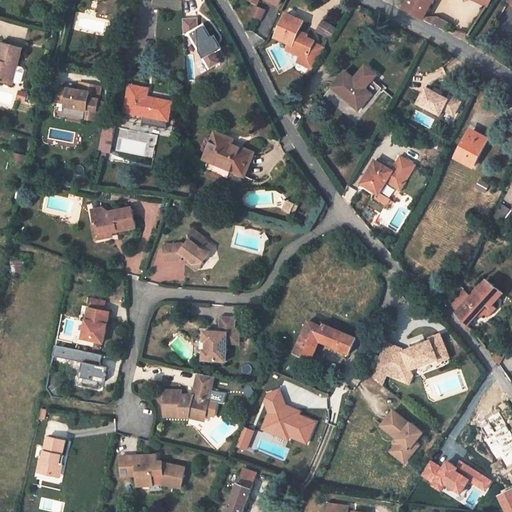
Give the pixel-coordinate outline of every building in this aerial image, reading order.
[(248,0),(248,2),(255,6),(258,0),(260,0),(277,8),(281,0),(248,0)] [(407,0),(403,8),(420,17),(430,0),(407,0)] [(426,16),(435,0),(430,0),(420,17),(424,20),(426,16)] [(263,13),(254,9),(250,18),(259,22),(263,13)] [(303,22),(286,14),(276,38),(289,44),(286,50),(300,56),(306,59),(303,66),(312,70),(325,49),(314,44),(315,42),(307,38),(308,36),(299,32),(303,22)] [(443,30),(448,21),(437,16),(426,16),(424,20),(443,30)] [(323,21),(316,33),(330,41),(337,29),(323,21)] [(22,48),(1,43),(0,48),(0,82),(12,86),(21,87),(26,68),(18,66),(22,48)] [(306,59),(300,56),(297,63),(303,66),(306,59)] [(354,80),(345,72),(331,88),(359,111),(372,95),(374,98),(381,90),(371,81),(376,76),(365,67),(354,80)] [(78,91),(67,89),(67,88),(57,86),(54,102),(64,103),(63,108),(84,112),(83,120),(92,123),(97,102),(99,88),(102,74),(82,71),(79,84),(78,91)] [(148,89),(130,86),(125,112),(143,116),(141,124),(165,129),(167,120),(171,102),(146,97),(148,89)] [(434,90),(426,86),(418,102),(440,114),(443,109),(454,114),(461,100),(449,95),(448,98),(441,94),(434,90)] [(417,104),(415,109),(439,123),(442,117),(417,104)] [(110,127),(110,130),(108,139),(100,138),(97,152),(109,154),(115,128),(110,127)] [(110,130),(102,128),(100,138),(108,139),(110,130)] [(489,139),(472,130),(467,141),(464,139),(456,157),(474,167),(489,139)] [(228,138),(215,133),(203,160),(244,176),(254,153),(231,143),(226,141),(228,138)] [(24,156),(15,154),(13,163),(22,165),(24,156)] [(401,158),(393,171),(375,161),(361,184),(378,195),(386,182),(401,191),(416,167),(401,158)] [(488,186),(480,181),(477,188),(485,192),(488,186)] [(378,195),(377,194),(373,200),(385,207),(389,201),(378,195)] [(296,203),(289,200),(285,211),(292,213),(296,203)] [(501,224),(511,210),(503,205),(494,219),(501,224)] [(97,207),(86,209),(89,224),(94,224),(97,237),(107,235),(106,229),(111,228),(111,230),(131,226),(127,207),(104,211),(97,207)] [(89,224),(87,225),(90,238),(97,237),(94,224),(89,224)] [(264,234),(263,237),(260,246),(265,247),(267,241),(271,239),(267,231),(264,234)] [(181,260),(185,257),(193,264),(203,263),(208,256),(203,251),(207,248),(207,241),(195,232),(190,236),(191,245),(182,246),(182,245),(163,247),(165,263),(181,260)] [(287,283),(291,276),(286,273),(282,281),(287,283)] [(504,292),(487,280),(471,298),(457,313),(468,325),(482,310),(490,317),(497,309),(493,305),(504,292)] [(471,298),(464,291),(450,305),(457,313),(471,298)] [(91,306),(107,308),(108,300),(92,297),(91,306)] [(108,344),(114,310),(107,308),(91,306),(84,339),(108,344)] [(222,362),(222,344),(236,344),(235,330),(230,331),(229,318),(217,319),(217,333),(202,333),(202,343),(204,343),(205,352),(202,351),(202,362),(222,362)] [(322,327),(308,321),(294,353),(306,359),(315,339),(349,354),(355,339),(324,324),(322,327)] [(448,358),(440,334),(429,338),(430,340),(402,350),(401,350),(402,353),(400,354),(395,366),(378,359),(369,377),(378,384),(383,374),(396,379),(403,364),(406,363),(408,369),(436,359),(437,362),(448,358)] [(402,350),(401,346),(385,342),(378,359),(395,366),(400,354),(402,353),(401,350),(402,350)] [(57,345),(55,355),(84,361),(81,377),(109,383),(112,366),(102,364),(104,355),(57,345)] [(311,348),(306,359),(310,361),(315,350),(311,348)] [(503,359),(495,354),(493,356),(500,364),(503,359)] [(403,364),(396,379),(406,384),(410,374),(408,369),(406,363),(403,364)] [(195,372),(191,392),(181,392),(181,387),(162,387),(159,416),(184,417),(185,417),(186,411),(205,415),(214,417),(217,402),(207,399),(210,389),(212,389),(215,377),(195,372)] [(280,390),(268,394),(265,401),(270,412),(267,419),(276,423),(272,432),(288,439),(290,436),(307,443),(316,423),(299,415),(300,412),(286,406),(280,390)] [(410,422),(394,408),(381,423),(397,436),(399,439),(396,443),(400,446),(394,453),(404,461),(413,450),(410,446),(415,440),(423,431),(411,421),(410,422)] [(185,417),(204,422),(205,415),(186,411),(185,417)] [(276,423),(267,419),(263,428),(272,432),(276,423)] [(246,427),(238,447),(248,451),(255,430),(246,427)] [(399,439),(397,436),(393,441),(388,447),(394,453),(400,446),(396,443),(399,439)] [(44,438),(39,461),(36,461),(34,474),(53,478),(55,465),(59,466),(64,443),(44,438)] [(419,443),(415,440),(410,446),(413,450),(419,443)] [(120,479),(136,478),(137,486),(153,484),(153,476),(164,476),(160,483),(181,487),(185,466),(164,463),(157,464),(156,455),(118,458),(120,479)] [(241,511),(256,474),(243,468),(226,511),(241,511)] [(506,511),(511,511),(511,490),(499,497),(504,507),(506,511)] [(348,511),(350,507),(327,503),(325,511),(348,511)]
